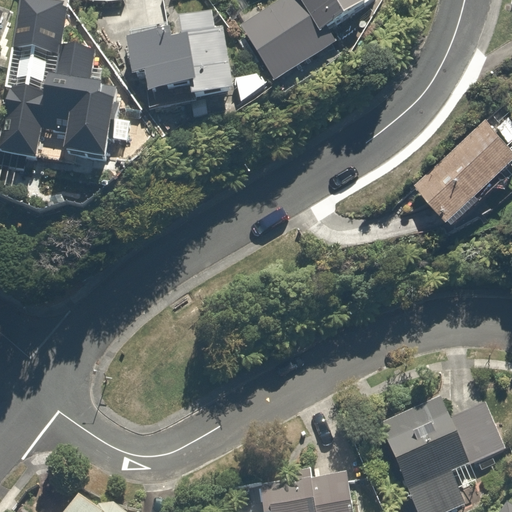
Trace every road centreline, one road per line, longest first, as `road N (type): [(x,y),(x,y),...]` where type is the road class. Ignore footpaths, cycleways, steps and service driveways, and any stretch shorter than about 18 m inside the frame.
road 1 (residential): [(462,0),(436,67),(381,137),(181,257),(37,385)]
road 2 (residential): [(37,385),(90,429),(157,457),(182,453),(305,385),(402,344),(462,327),(511,329)]
